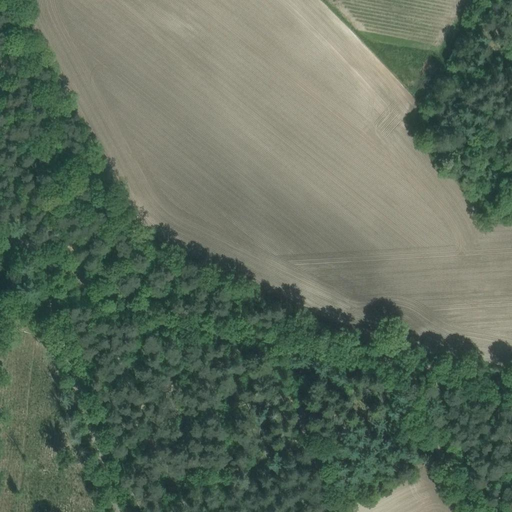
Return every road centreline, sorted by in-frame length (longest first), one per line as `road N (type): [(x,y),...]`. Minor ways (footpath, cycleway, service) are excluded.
road 1 (track): [(511,379),(215,335),(149,311),(56,259)]
road 2 (track): [(414,409),(121,508)]
road 3 (track): [(122,511),(61,331),(56,259)]
road 4 (track): [(386,361),(471,511)]
